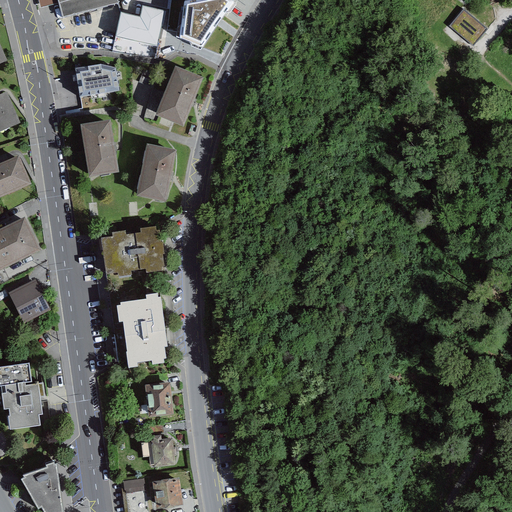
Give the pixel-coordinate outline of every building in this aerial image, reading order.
[(58,0),(64,21),(121,6),(119,0),(58,0)] [(201,8),(190,1),(169,32),(192,48),(217,11),(205,2),(201,8)] [(165,12),(144,8),(141,19),(122,15),(117,39),(157,48),(165,12)] [(492,31),(497,24),(488,17),(483,24),(470,14),(467,18),(461,14),(453,24),(459,28),(457,30),(474,43),(481,35),(487,27),(492,31)] [(0,65),(11,61),(0,36),(0,65)] [(437,38),(423,51),(433,61),(447,47),(437,38)] [(108,94),(103,68),(79,72),(84,98),(108,94)] [(200,81),(175,71),(157,118),(182,128),(200,81)] [(0,134),(23,124),(9,92),(0,95),(0,134)] [(109,125),(81,130),(90,179),(118,173),(109,125)] [(174,154),(147,149),(138,195),(165,200),(174,154)] [(18,160),(0,167),(0,197),(29,185),(18,160)] [(0,270),(40,251),(25,221),(0,233),(0,270)] [(158,227),(142,229),(143,233),(128,235),(127,231),(113,233),(114,237),(103,238),(107,275),(119,273),(119,277),(133,275),(133,271),(148,269),(148,274),(164,272),(164,269),(167,268),(165,256),(167,256),(165,244),(163,244),(162,232),(159,232),(158,227)] [(52,309),(38,283),(15,294),(29,321),(52,309)] [(159,293),(147,294),(147,298),(121,301),(121,304),(117,304),(119,321),(124,320),(129,367),(139,366),(138,362),(153,360),(154,364),(165,363),(165,359),(167,358),(166,347),(168,347),(162,297),(159,297),(159,293)] [(30,364),(0,367),(0,371),(1,377),(0,377),(0,384),(0,387),(7,386),(8,394),(3,395),(5,410),(11,409),(12,417),(10,417),(12,431),(42,427),(40,416),(44,415),(42,401),(40,401),(40,396),(41,396),(39,382),(36,383),(36,385),(27,386),(26,383),(32,382),(30,364)] [(170,382),(148,385),(151,413),(173,411),(170,382)] [(174,447),(173,438),(161,439),(161,435),(155,436),(155,440),(154,441),(156,464),(176,462),(175,454),(177,454),(176,446),(174,447)] [(151,465),(156,464),(154,441),(143,442),(144,456),(150,455),(151,465)] [(64,511),(58,464),(56,464),(56,462),(47,464),(48,467),(23,474),(24,476),(21,478),(39,509),(42,507),(45,511),(64,511)] [(179,479),(155,482),(159,507),(183,504),(179,479)] [(149,511),(145,480),(125,483),(128,511),(149,511)]
